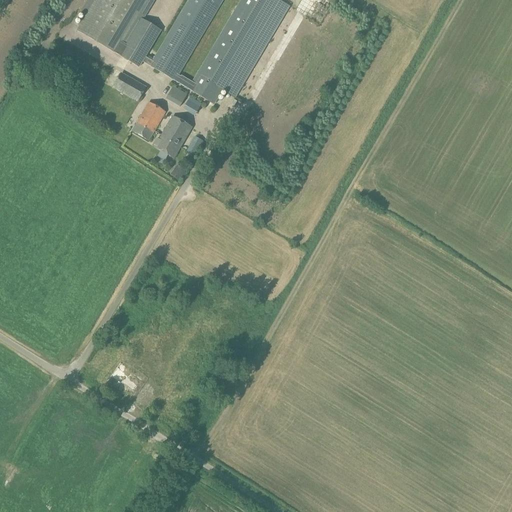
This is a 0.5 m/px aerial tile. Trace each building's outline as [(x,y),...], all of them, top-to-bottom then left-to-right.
[(188,0),(152,61),(145,57),(161,31),(143,20),(155,0),(87,0),(79,13),(85,17),(76,31),(139,68),(142,62),(214,105),(223,90),(276,0),(240,0),(192,82),(181,76),(180,76),(178,75),(222,0),(188,0)] [(289,6),(278,0),(276,0),(223,90),(235,98),(289,6)] [(120,73),(112,88),(137,102),(146,87),(120,73)] [(179,108),(186,95),(172,88),(165,100),(179,108)] [(149,142),(165,113),(148,103),(132,131),(149,142)] [(174,160),(191,129),(172,118),(154,148),(174,160)] [(193,156),(202,142),(194,137),(186,152),(193,156)] [(123,360),(126,362),(133,353),(130,351),(123,360)] [(129,404),(144,387),(122,367),(106,383),(129,404)]
